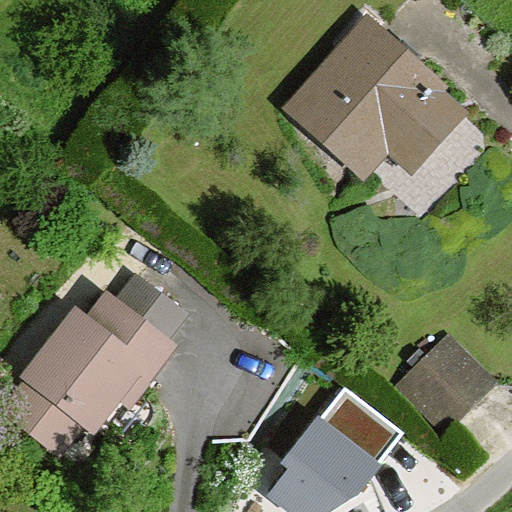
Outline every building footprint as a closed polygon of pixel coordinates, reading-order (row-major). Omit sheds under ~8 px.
[(377,30),(303,108),(372,172),(375,171),(399,144),(410,133),(435,155),(468,120),(444,99),(448,92),(377,30)] [(424,165),(435,155),(410,133),(399,144),(422,165),(424,165)] [(128,303),(173,335),(188,312),(145,280),(128,303)] [(85,317),(38,376),(97,420),(121,391),(140,367),(152,376),(174,345),(116,301),(96,325),(85,317)] [(442,337),(404,376),(446,419),(465,400),(486,381),(442,337)] [(133,400),(152,376),(140,367),(121,391),(133,400)] [(284,465),(290,473),(270,498),(287,511),(331,511),(358,494),(404,436),(346,389),(284,465)]
